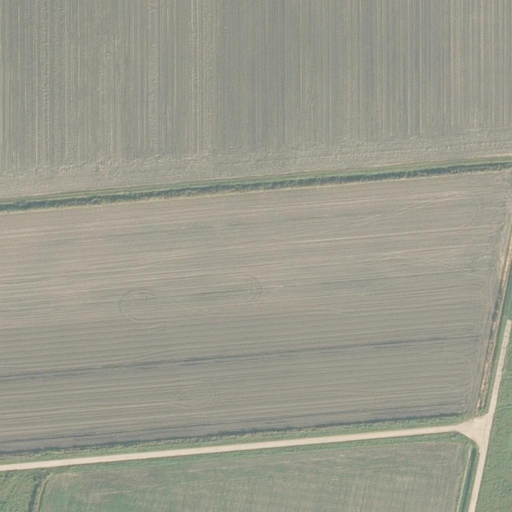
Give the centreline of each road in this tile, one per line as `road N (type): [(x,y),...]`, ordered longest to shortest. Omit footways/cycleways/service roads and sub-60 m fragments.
road 1 (track): [(0,468),(488,425)]
road 2 (track): [(471,511),(509,320)]
